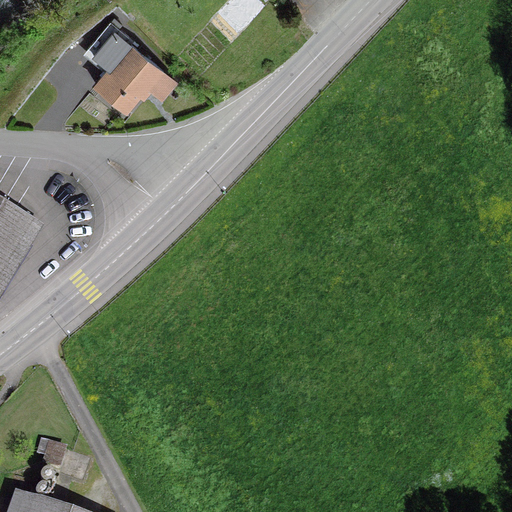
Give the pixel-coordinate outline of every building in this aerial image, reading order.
[(130,40),(108,22),(89,43),(103,55),(111,62),(130,40)] [(128,45),(112,63),(93,85),(122,110),(143,86),(146,89),(160,72),(128,45)] [(0,202),(0,267),(29,220),(0,202)] [(46,456),(51,441),(42,439),(37,453),(46,456)] [(67,447),(51,441),(46,456),(43,465),(60,470),(67,447)] [(60,476),(59,474),(58,472),(55,471),(53,470),(51,470),(48,472),(47,473),(45,476),(45,478),(46,481),(47,483),(49,484),(51,485),(54,485),(56,484),(58,483),(59,481),(60,479),(60,476)] [(55,490),(53,488),(52,487),(49,486),(47,486),(45,487),(43,488),(42,490),(41,492),(41,495),(42,497),(44,499),(46,500),(48,500),(51,500),(53,499),(54,497),(55,495),(55,492),(55,490)] [(72,511),(19,494),(12,511),(72,511)]
